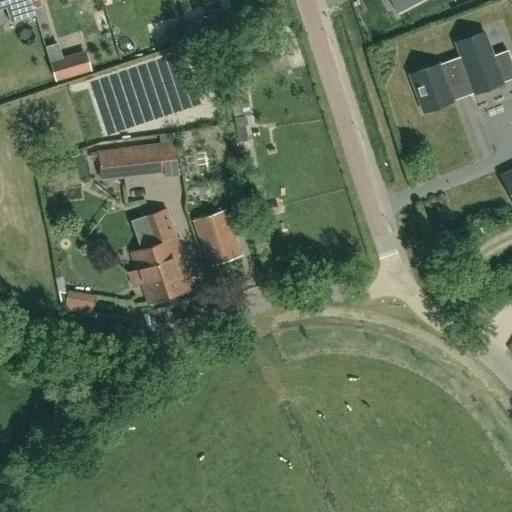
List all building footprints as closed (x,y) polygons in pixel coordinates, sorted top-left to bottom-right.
[(36,15),(31,0),(0,0),(0,9),(6,8),(10,23),(36,15)] [(390,0),(397,13),(421,0),(390,0)] [(473,88),(501,77),(484,32),(456,42),(461,56),(440,64),(440,63),(409,75),(423,111),(454,100),(452,95),(472,87),(473,88)] [(62,60),(57,44),(46,48),(50,63),(62,60)] [(167,51),(155,55),(160,77),(173,73),(167,51)] [(166,110),(198,108),(197,89),(165,91),(166,110)] [(165,171),(163,161),(177,160),(175,142),(160,143),(98,151),(101,178),(165,171)] [(511,170),(501,175),(511,197),(511,170)] [(148,303),(193,287),(165,208),(147,214),(157,243),(130,252),(148,303)] [(224,209),(193,220),(209,266),(240,255),(224,209)] [(65,309),(80,311),(83,291),(69,289),(68,290),(65,309)]
